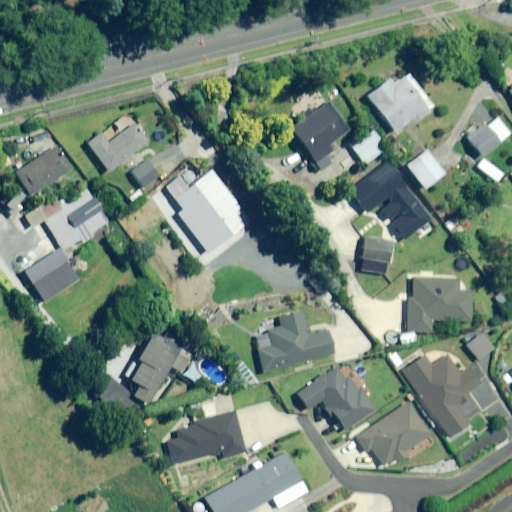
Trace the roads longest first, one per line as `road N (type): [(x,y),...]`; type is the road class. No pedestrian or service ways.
road 1 (residential): [(0,98),(400,0)]
road 2 (residential): [(303,420),(334,467),(358,482),(450,483),(511,448)]
